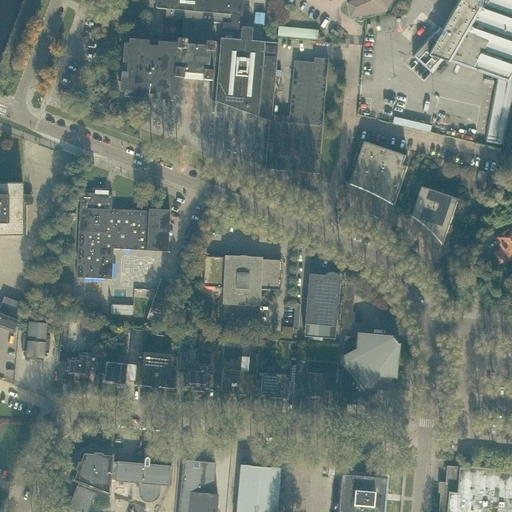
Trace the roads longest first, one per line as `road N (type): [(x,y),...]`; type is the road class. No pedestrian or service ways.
road 1 (unclassified): [(428,325),(408,284),(373,254),(12,113)]
road 2 (residential): [(23,511),(55,435),(82,419),(424,445)]
road 3 (unclassified): [(12,113),(57,0)]
road 4 (unclassified): [(424,445),(428,325)]
